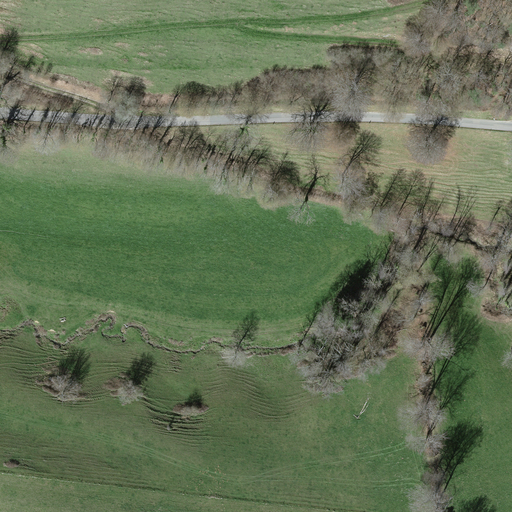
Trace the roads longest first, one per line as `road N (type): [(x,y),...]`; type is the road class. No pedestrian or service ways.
road 1 (track): [(511,51),(287,35),(234,22),(0,37)]
road 2 (tertiary): [(0,112),(131,121),(364,116),(511,127)]
road 3 (track): [(234,22),(434,0)]
road 4 (track): [(131,121),(0,66)]
